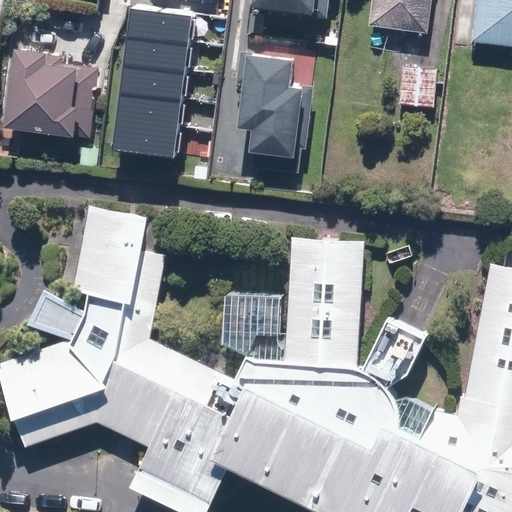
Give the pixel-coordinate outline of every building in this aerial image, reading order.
[(249,0),(249,6),(310,14),(310,16),(325,18),(327,0),(249,0)] [(371,0),(368,25),(426,33),(430,0),(371,0)] [(511,0),(476,0),(471,42),(511,46),(511,0)] [(199,10),(138,2),(135,30),(195,38),(199,10)] [(195,38),(135,30),(131,58),(191,67),(195,38)] [(46,51),(14,47),(4,128),(73,137),(74,135),(90,137),(99,68),(61,63),(62,56),(46,54),(46,51)] [(241,84),(236,127),(250,129),(247,151),(254,152),(252,166),(297,172),(301,148),(304,148),(313,86),(301,84),(301,87),(287,86),(291,60),(252,54),(252,52),(240,51),(236,83),(241,84)] [(191,67),(131,58),(127,87),(187,95),(191,67)] [(402,67),(399,103),(433,106),(436,70),(402,67)] [(187,95),(127,87),(123,115),(184,123),(187,95)] [(184,123),(123,115),(119,143),(180,151),(184,123)] [(511,511),(511,266),(489,262),(464,396),(460,395),(456,413),(431,408),(417,437),(397,428),(397,406),(385,387),(406,373),(422,336),(385,318),(361,369),(356,367),(363,240),(291,236),(284,359),(255,357),(244,354),(233,379),(150,338),(166,254),(140,249),(146,217),(89,204),(74,290),(86,293),(83,310),(77,324),(70,338),(70,340),(67,340),(63,339),(0,361),(0,376),(11,419),(13,418),(25,446),(97,420),(148,445),(128,486),(183,511),(205,511),(209,504),(226,466),(320,511),(511,511)] [(77,324),(83,310),(44,288),(35,306),(27,323),(70,338),(77,324)]
